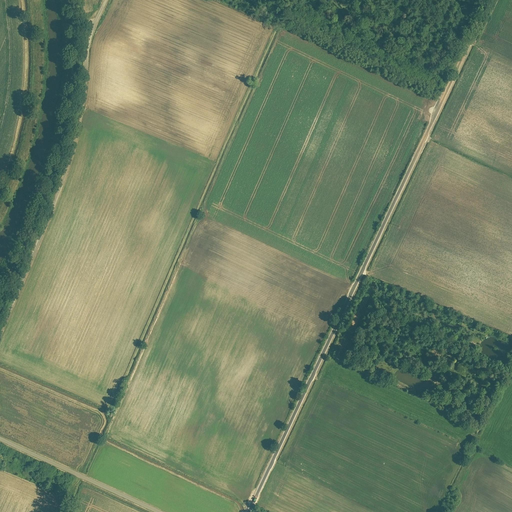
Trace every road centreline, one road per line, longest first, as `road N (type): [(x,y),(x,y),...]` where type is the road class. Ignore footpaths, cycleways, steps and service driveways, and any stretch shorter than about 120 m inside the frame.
road 1 (residential): [(247,511),(490,0)]
road 2 (track): [(96,20),(69,160),(0,334)]
road 3 (residential): [(158,511),(0,439)]
